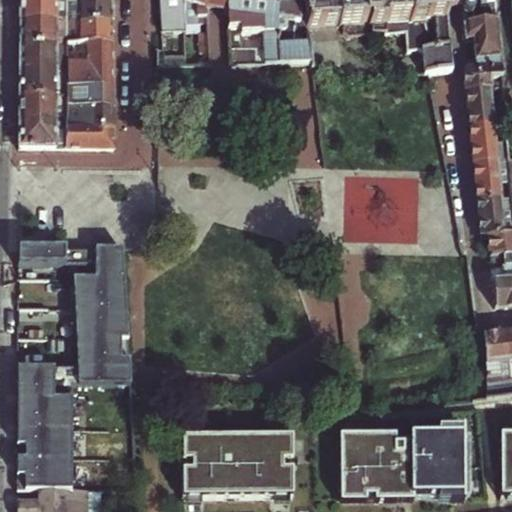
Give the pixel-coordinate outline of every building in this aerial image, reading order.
[(67,0),(20,0),(20,8),(20,24),(68,24),(68,4),(67,0)] [(160,0),(163,36),(185,35),(185,27),(183,0),(160,0)] [(183,0),(185,27),(208,26),(208,13),(206,0),(183,0)] [(206,0),(208,13),(217,14),(226,15),(224,0),(206,0)] [(224,0),(226,15),(230,52),(243,51),(242,38),(263,36),(265,60),(257,61),(257,67),(278,66),(273,0),(224,0)] [(273,0),(278,66),(303,65),(311,64),(308,40),(303,40),(304,47),(296,48),(296,31),(302,31),(307,27),(303,0),(273,0)] [(341,27),(338,0),(303,0),(307,27),(307,30),(341,27)] [(349,35),(371,35),(405,35),(404,23),(445,22),(444,10),(442,0),(338,0),(341,27),(342,35),(349,35)] [(496,25),(494,0),(442,0),(444,10),(451,9),(460,8),(461,19),(462,29),(496,25)] [(68,4),(68,24),(112,24),(112,14),(112,3),(68,4)] [(406,53),(420,53),(449,52),(445,22),(404,23),(405,35),(406,53)] [(20,34),(20,49),(68,50),(68,46),(68,24),(20,24),(20,34)] [(68,46),(113,45),(113,36),(112,24),(68,24),(68,46)] [(500,72),(496,25),(462,29),(464,44),(473,43),(477,74),(500,72)] [(473,43),(464,44),(467,75),(477,74),(473,43)] [(68,69),(114,69),(113,60),(113,45),(68,46),(68,50),(68,69)] [(20,60),(20,75),(68,75),(68,69),(68,50),(20,49),(20,60)] [(243,51),(230,52),(232,69),(244,68),(257,67),(257,61),(244,62),(243,51)] [(423,75),(451,75),(449,52),(420,53),(423,75)] [(114,82),(114,69),(68,69),(68,75),(68,90),(114,90),(114,82)] [(500,72),(477,74),(467,75),(464,80),(464,84),(466,95),(502,91),(500,72)] [(68,75),(20,75),(20,84),(19,100),(68,100),(68,90),(68,75)] [(114,100),(114,90),(68,90),(68,100),(68,110),(80,110),(90,110),(114,110),(114,100)] [(502,96),(502,91),(466,95),(468,113),(470,132),(505,128),(503,108),(492,109),(490,98),(502,96)] [(19,108),(19,124),(68,125),(68,110),(68,100),(19,100),(19,108)] [(85,126),(84,123),(80,123),(80,110),(68,110),(68,125),(68,129),(80,129),(80,126),(85,126)] [(115,120),(114,110),(90,110),(90,121),(90,126),(90,129),(115,130),(115,120)] [(19,151),(68,151),(68,129),(68,125),(19,124),(19,135),(19,151)] [(68,129),(68,151),(115,152),(115,141),(115,130),(90,129),(90,126),(85,126),(80,126),(80,129),(68,129)] [(506,145),(505,128),(470,132),(472,149),(474,168),(497,165),(495,146),(506,145)] [(497,165),(474,168),(475,178),(478,204),(511,201),(511,191),(510,184),(499,185),(497,165)] [(511,210),(511,203),(511,201),(478,204),(481,232),(483,241),(490,240),(504,239),(502,220),(511,218),(511,210)] [(511,238),(504,239),(490,240),(490,255),(491,272),(511,270),(511,238)] [(129,257),(17,255),(17,267),(17,272),(94,273),(94,282),(72,281),(72,313),(72,343),(72,370),(16,370),(16,396),(16,436),(16,493),(34,493),(71,493),(71,388),(130,388),(130,386),(129,257)] [(511,310),(511,270),(491,272),(493,311),(511,310)] [(511,338),(502,340),(506,378),(511,377),(511,338)] [(506,378),(502,340),(491,341),(479,342),(484,387),(507,385),(506,378)] [(507,385),(484,387),(488,401),(511,398),(510,384),(507,385)] [(432,444),(336,443),(335,511),(430,511),(457,511),(458,436),(432,435),(432,444)] [(508,443),(494,443),(494,506),(511,505),(511,437),(508,437),(508,443)] [(295,442),(185,440),(185,501),(294,503),(295,442)] [(16,511),(15,511),(87,511),(88,494),(71,493),(34,493),(34,503),(15,503),(16,511)]
